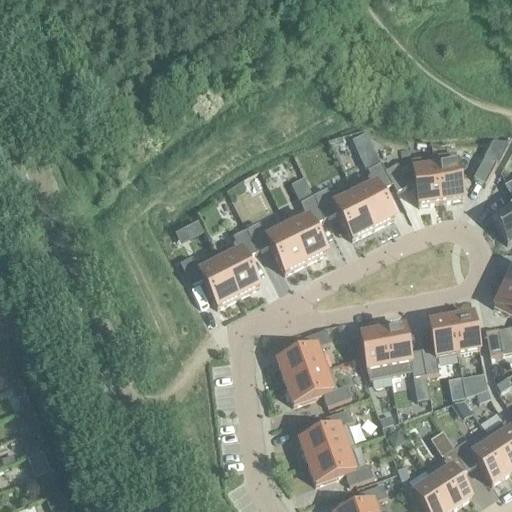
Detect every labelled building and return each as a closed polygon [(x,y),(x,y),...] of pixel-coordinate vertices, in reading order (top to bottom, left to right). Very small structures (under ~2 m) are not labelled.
[(454,158),(432,161),(439,207),(462,203),(454,158)] [(432,161),(410,165),(417,211),(439,207),(432,161)] [(484,161),(472,183),(484,189),(496,167),(484,161)] [(369,179),(349,189),(372,234),(393,224),(379,195),(391,189),(384,175),(380,166),(367,173),(369,179)] [(396,169),(384,175),(391,189),(396,197),(407,191),(396,169)] [(511,204),(511,208),(490,221),(506,249),(511,245),(511,185),(503,190),(511,204)] [(326,194),(312,201),(324,223),(336,217),(351,245),(372,234),(349,189),(328,199),(326,194)] [(304,217),(283,228),(304,269),(326,258),(311,230),(324,223),(312,201),(299,208),(304,217)] [(196,226),(185,232),(191,243),(201,237),(196,226)] [(258,228),(245,235),(256,258),(269,251),(283,279),(304,269),(283,228),(263,238),(258,228)] [(234,247),(214,258),(237,303),(258,292),(244,264),(256,258),(245,235),(232,242),(234,247)] [(191,263),(179,269),(190,291),(201,286),(216,314),(237,303),(214,258),(193,268),(191,263)] [(511,271),(503,291),(511,295),(511,271)] [(511,295),(503,291),(492,312),(511,321),(511,295)] [(456,360),(478,356),(472,320),(449,324),(456,360)] [(432,354),(420,356),(425,381),(437,379),(435,364),(456,360),(449,324),(427,328),(432,354)] [(403,332),(381,336),(389,382),(411,378),(412,384),(416,406),(429,404),(425,381),(420,356),(408,359),(403,332)] [(305,356),(276,366),(284,389),(327,373),(319,352),(330,348),(325,335),(301,344),(305,356)] [(497,335),(484,338),(489,362),(502,360),(497,335)] [(368,386),(389,382),(381,336),(359,340),(365,376),(368,386)] [(327,373),(284,389),(292,411),(322,400),(326,412),(350,403),(345,391),(335,395),(327,373)] [(505,384),(495,391),(499,397),(510,391),(505,384)] [(463,394),(450,397),(452,406),(465,403),(463,394)] [(486,397),(475,401),(478,409),(489,404),(486,397)] [(328,435),(298,446),(306,469),(349,453),(350,454),(354,452),(346,430),(352,428),(347,415),(323,423),(328,435)] [(30,420),(20,424),(26,437),(36,433),(34,429),(30,420)] [(390,421),(378,425),(381,434),(393,430),(390,421)] [(511,440),(503,427),(484,439),(509,478),(511,476),(511,440)] [(463,447),(452,454),(466,475),(476,469),(490,490),(509,478),(484,439),(466,451),(463,447)] [(349,453),(306,469),(312,487),(344,478),(348,490),(372,483),(367,470),(357,474),(350,454),(349,453)] [(445,465),(425,478),(430,486),(431,485),(448,511),(456,511),(470,503),(456,482),(466,475),(452,454),(442,461),(445,465)] [(405,472),(396,475),(400,487),(409,483),(405,472)] [(430,486),(412,497),(421,511),(448,511),(431,485),(430,486)] [(362,510),(357,511),(372,511),(371,508),(386,503),(381,490),(358,499),(362,510)] [(62,511),(58,501),(45,506),(47,511),(62,511)]
